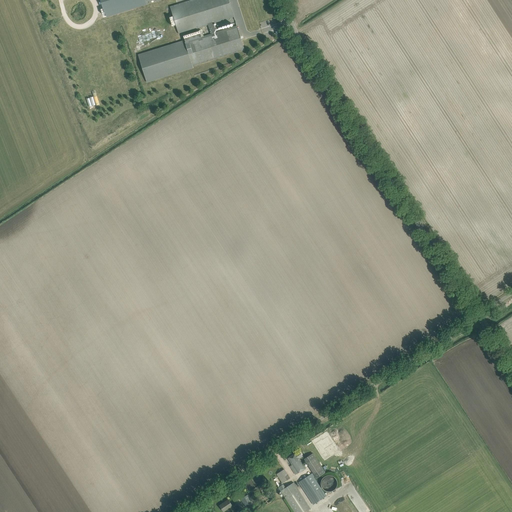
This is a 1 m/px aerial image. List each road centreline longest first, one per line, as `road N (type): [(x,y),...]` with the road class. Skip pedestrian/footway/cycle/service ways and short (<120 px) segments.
road 1 (tertiary): [(478,314),(308,57),(282,0)]
road 2 (unclassified): [(225,486),(478,314)]
